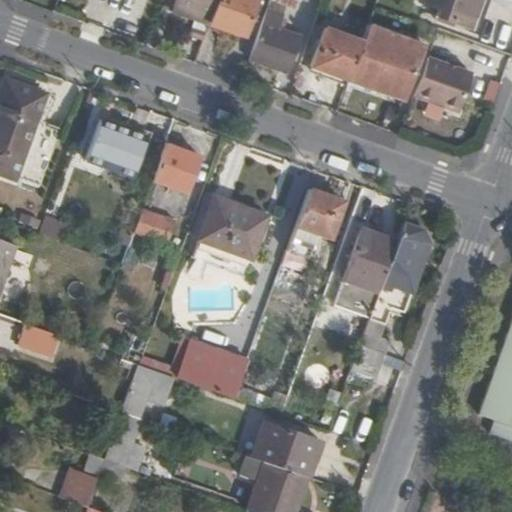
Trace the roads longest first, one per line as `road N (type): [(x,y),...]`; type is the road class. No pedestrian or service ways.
road 1 (residential): [(0,26),(490,201)]
road 2 (residential): [(379,511),(490,201)]
